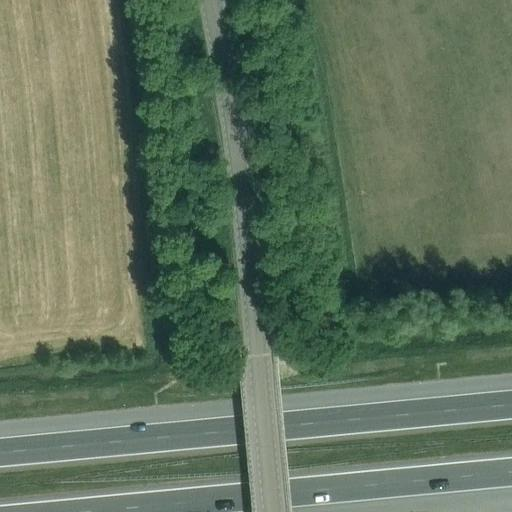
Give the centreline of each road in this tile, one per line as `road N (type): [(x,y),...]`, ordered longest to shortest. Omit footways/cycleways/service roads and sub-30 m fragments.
road 1 (tertiary): [(274,511),(245,194),(213,0)]
road 2 (motorway): [(511,405),(0,453)]
road 3 (motorway): [(98,511),(511,472)]
